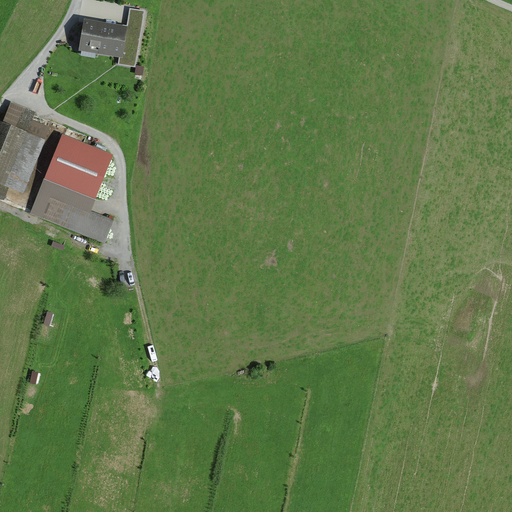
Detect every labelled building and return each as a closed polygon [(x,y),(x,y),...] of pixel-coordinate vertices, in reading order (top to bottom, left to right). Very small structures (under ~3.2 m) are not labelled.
[(84,23),(80,52),(135,60),(141,14),(130,12),(128,30),(84,23)] [(0,128),(0,198),(1,199),(6,187),(19,193),(46,131),(27,123),(31,114),(11,106),(1,129),(0,128)] [(110,158),(61,141),(49,174),(98,191),(110,158)] [(110,223),(49,199),(42,219),(102,243),(110,223)] [(99,256),(128,257),(128,247),(99,246),(99,256)]
